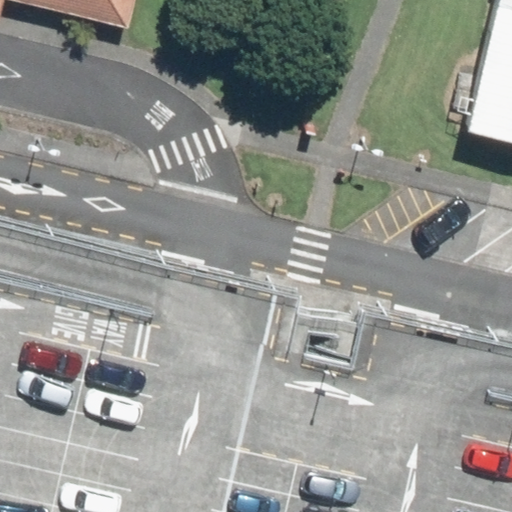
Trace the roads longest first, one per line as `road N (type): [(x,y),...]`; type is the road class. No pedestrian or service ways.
road 1 (unknown): [(196,225),(152,511)]
road 2 (unknown): [(453,283),(426,420)]
